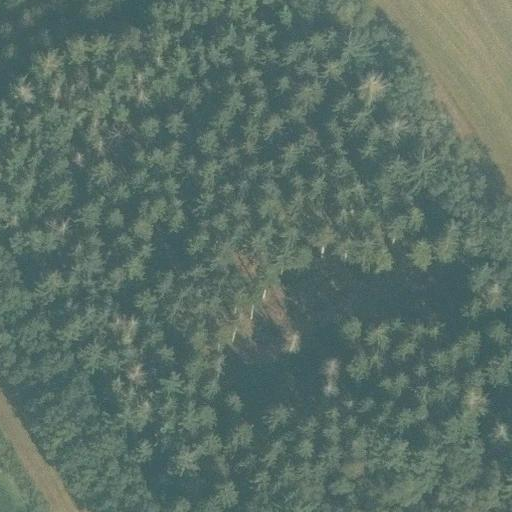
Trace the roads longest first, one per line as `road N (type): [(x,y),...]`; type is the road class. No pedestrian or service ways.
road 1 (track): [(0,315),(118,511)]
road 2 (track): [(0,59),(116,0)]
